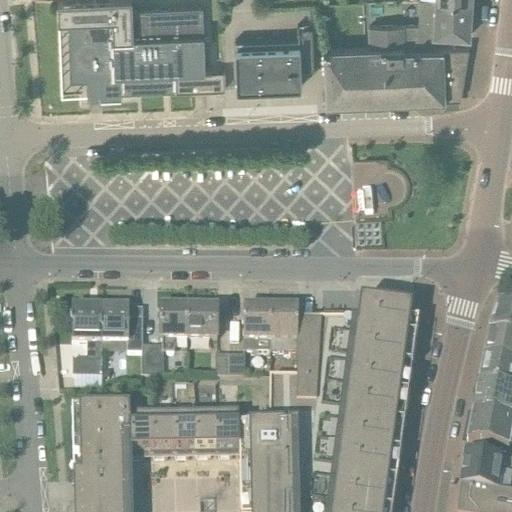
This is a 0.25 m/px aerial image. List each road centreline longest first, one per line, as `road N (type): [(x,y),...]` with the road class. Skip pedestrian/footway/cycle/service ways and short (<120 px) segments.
road 1 (residential): [(499,130),(6,144)]
road 2 (residential): [(15,262),(473,268)]
road 3 (tertiary): [(422,511),(473,268)]
road 4 (residential): [(30,478),(15,262)]
road 5 (tertiary): [(473,268),(499,130)]
